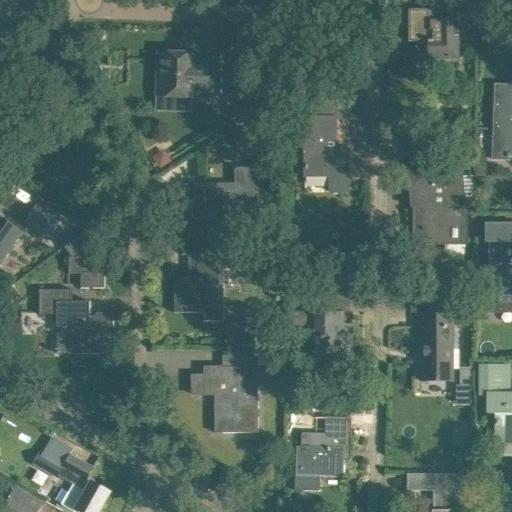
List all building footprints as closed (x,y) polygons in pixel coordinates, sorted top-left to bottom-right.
[(409,42),(428,42),(428,59),(458,59),(458,18),(442,18),(442,21),(434,21),(434,10),(409,10),(409,42)] [(174,97),(218,98),(220,60),(192,59),(192,54),(159,53),(158,96),(159,96),(159,90),(174,91),(174,97)] [(492,160),(510,161),(510,157),(511,156),(511,85),(496,85),(492,160)] [(250,99),(250,87),(231,87),(231,99),(250,99)] [(305,177),(331,176),(331,193),(348,192),(348,148),(347,148),(347,149),(328,149),(328,142),(335,142),(335,119),(334,119),(334,95),(319,95),(319,119),(305,118),(305,177)] [(102,129),(68,106),(34,155),(68,179),(71,175),(78,179),(87,166),(80,161),(102,129)] [(249,121),(257,131),(276,118),(268,107),(249,121)] [(464,205),(460,160),(408,165),(409,167),(411,192),(418,194),(418,203),(414,204),(414,205),(415,205),(415,243),(445,243),(445,260),(465,260),(465,244),(466,244),(466,205),(464,205)] [(264,169),(258,169),(246,169),(246,187),(237,187),(237,185),(184,185),(184,224),(200,224),(200,220),(263,220),(263,181),(264,181),(264,169)] [(23,224),(48,241),(61,222),(36,205),(23,224)] [(0,266),(23,233),(0,217),(0,266)] [(488,238),(488,281),(489,281),(489,279),(503,279),(503,308),(511,308),(511,225),(507,225),(488,225),(488,238)] [(182,240),(182,255),(189,255),(189,277),(174,277),(174,313),(203,313),(203,322),(224,322),(224,254),(205,254),(205,240),(182,240)] [(81,273),(81,288),(104,288),(104,273),(81,273)] [(8,291),(0,297),(0,302),(4,308),(15,300),(8,291)] [(72,291),(39,291),(40,315),(57,315),(57,327),(70,327),(70,353),(113,353),(113,314),(97,314),(97,317),(90,317),(89,302),(72,302),(72,291)] [(421,313),(421,357),(422,357),(422,364),(421,364),(421,381),(452,381),(452,327),(471,327),(471,299),(438,299),(438,313),(421,313)] [(315,313),(315,355),(353,354),(353,325),(345,325),(345,312),(324,313),(315,313)] [(246,353),(243,353),(223,353),(223,376),(193,376),(193,395),(215,395),(215,433),(259,433),(258,382),(246,382),(246,353)] [(511,394),(510,394),(510,366),(480,366),(479,396),(487,396),(487,413),(495,413),(495,445),(511,444),(511,394)] [(297,446),(295,491),(320,492),(320,491),(318,491),(318,477),(344,477),(345,449),(351,450),(351,418),(325,417),(325,433),(301,432),(301,447),(297,446)] [(39,454),(33,464),(58,478),(59,477),(74,485),(86,492),(85,495),(72,489),(63,505),(75,511),(77,509),(81,511),(99,511),(110,493),(91,482),(91,483),(87,480),(93,469),(70,455),(63,467),(44,456),(47,451),(42,448),(39,454)] [(434,511),(458,511),(459,511),(458,487),(458,474),(434,474),(434,487),(434,490),(434,511)] [(5,506),(15,511),(38,511),(43,504),(15,487),(5,506)]
